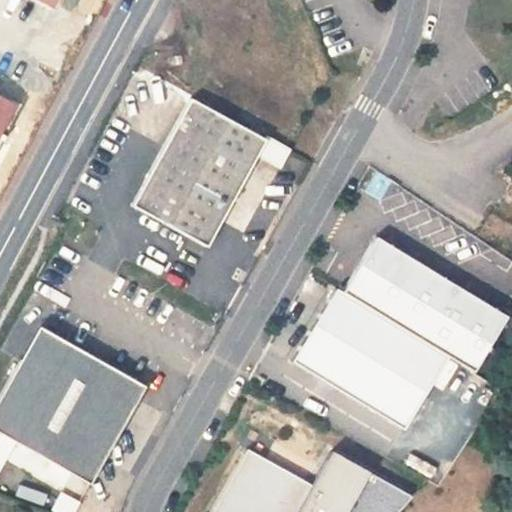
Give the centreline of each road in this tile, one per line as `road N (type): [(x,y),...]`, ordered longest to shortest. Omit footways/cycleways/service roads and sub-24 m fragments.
road 1 (residential): [(408,0),(379,91),(151,490),(147,511)]
road 2 (secondary): [(0,270),(141,0)]
